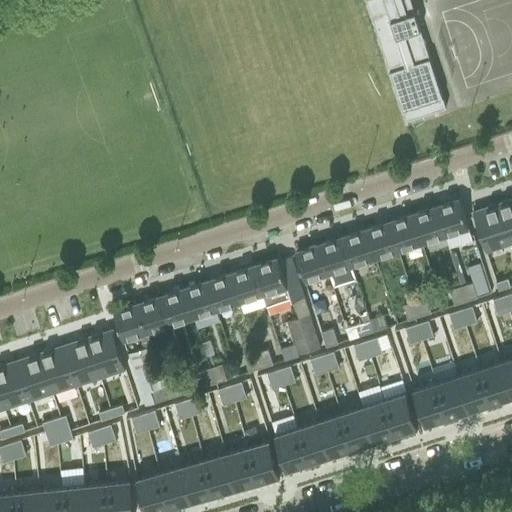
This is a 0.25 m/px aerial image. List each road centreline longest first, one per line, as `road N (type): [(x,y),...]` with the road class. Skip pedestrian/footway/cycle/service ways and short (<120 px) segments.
road 1 (residential): [(0,311),(511,146)]
road 2 (residential): [(291,511),(511,439)]
